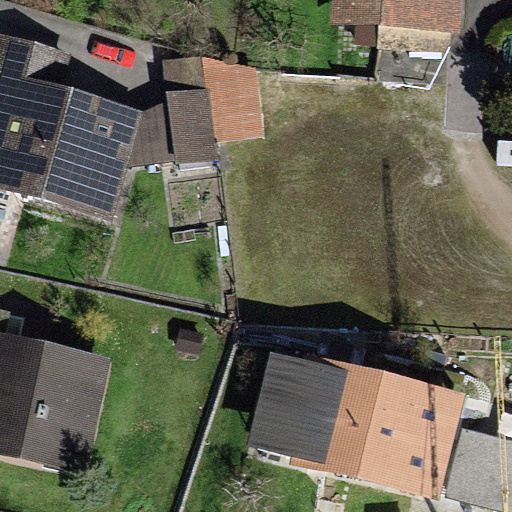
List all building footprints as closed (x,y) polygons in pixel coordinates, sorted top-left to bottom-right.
[(460,0),(341,0),(340,19),(459,24),(460,0)] [(60,66),(0,46),(0,85),(2,86),(0,91),(0,196),(108,231),(142,125),(50,96),(60,66)] [(202,101),(179,102),(181,155),(205,154),(202,101)] [(13,320),(0,316),(0,456),(77,477),(104,375),(5,350),(13,320)] [(466,409),(289,362),(277,408),(294,413),(282,458),(441,501),(466,409)]
